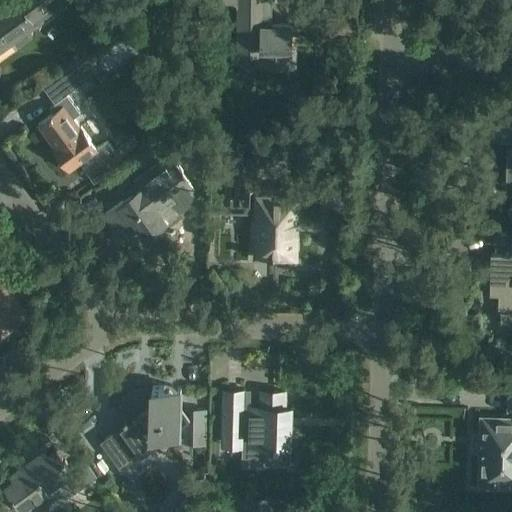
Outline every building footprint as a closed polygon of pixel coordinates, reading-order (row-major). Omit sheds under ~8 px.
[(4,12),(0,14),(0,52),(13,43),(16,46),(21,47),(33,38),(34,33),(31,30),(36,27),(33,23),(44,14),(38,5),(45,0),(47,0),(56,12),(72,0),(14,0),(2,9),(4,12)] [(162,8),(136,26),(152,44),(178,26),(162,8)] [(291,25),(258,25),(258,10),(238,10),(237,54),(257,55),(257,67),(294,67),(295,51),(291,51),(291,25)] [(59,77),(68,88),(98,66),(90,55),(59,77)] [(80,128),(80,126),(79,126),(73,118),(81,112),(68,94),(50,107),(54,112),(39,123),(55,145),(54,146),(56,146),(80,128)] [(511,125),(494,125),(494,139),(511,139),(511,149),(509,150),(508,178),(511,177),(511,125)] [(56,146),(54,146),(53,146),(69,168),(88,154),(102,173),(140,146),(132,136),(113,149),(106,139),(95,145),(80,126),(80,128),(56,146)] [(138,178),(144,187),(107,212),(117,228),(133,217),(145,235),(202,197),(173,154),(138,178)] [(253,259),(280,260),(279,262),(283,262),(283,260),(286,260),(286,259),(297,259),(299,199),(279,198),(279,196),(266,196),(255,196),(253,259)] [(491,268),(490,295),(498,295),(497,316),(500,316),(500,321),(511,321),(511,253),(491,253),(490,268),(491,268)] [(0,335),(27,317),(0,278),(0,335)] [(120,424),(100,440),(121,467),(166,432),(179,433),(180,385),(152,385),(142,384),(133,386),(126,391),(120,398),(117,407),(117,416),(120,424)] [(258,403),(250,403),(250,389),(222,388),(220,447),(242,447),(242,445),(292,447),(293,404),(288,404),(289,403),(287,403),(287,390),(258,389),(258,403)] [(481,434),(480,449),(484,449),(483,480),(511,481),(511,392),(511,408),(511,418),(485,418),(485,434),(481,434)] [(43,451),(26,464),(56,504),(97,477),(85,461),(71,472),(55,450),(46,456),(43,451)] [(45,511),(56,504),(26,464),(9,477),(12,481),(4,487),(5,489),(13,498),(11,499),(14,503),(15,502),(22,511),(19,511),(45,511)] [(193,511),(202,500),(189,490),(171,511),(193,511)]
